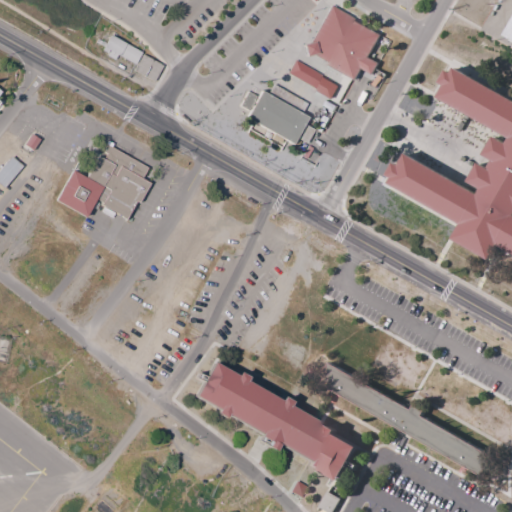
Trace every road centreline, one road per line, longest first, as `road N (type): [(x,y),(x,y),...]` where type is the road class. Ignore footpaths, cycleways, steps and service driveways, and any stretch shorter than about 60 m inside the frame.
road 1 (tertiary): [(511,327),(212,156)]
road 2 (residential): [(449,0),(324,220)]
road 3 (tertiary): [(149,120),(0,37)]
road 4 (residential): [(149,120),(248,0)]
